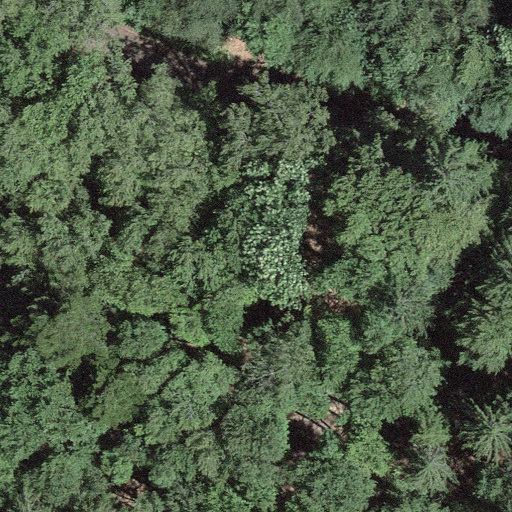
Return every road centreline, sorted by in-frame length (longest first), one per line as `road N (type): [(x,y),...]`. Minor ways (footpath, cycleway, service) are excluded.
road 1 (track): [(47,0),(269,99),(511,153)]
road 2 (track): [(511,205),(225,511)]
